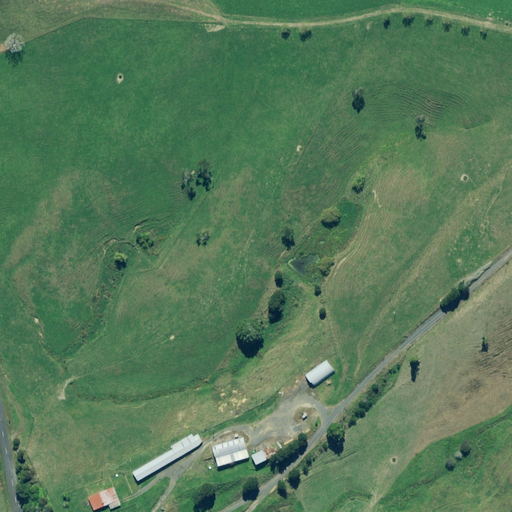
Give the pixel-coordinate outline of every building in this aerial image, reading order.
[(335,372),(327,361),(306,375),(314,386),(335,372)] [(289,412),(282,418),(286,422),(293,416),(289,412)] [(204,443),(199,435),(194,437),(193,435),(172,447),(174,449),(134,473),(139,481),(204,443)] [(250,457),(243,438),(213,448),(220,467),(250,457)] [(277,456),(273,447),(253,456),(257,465),(277,456)] [(121,505),(114,488),(90,498),(95,511),(110,505),(112,509),(121,505)]
